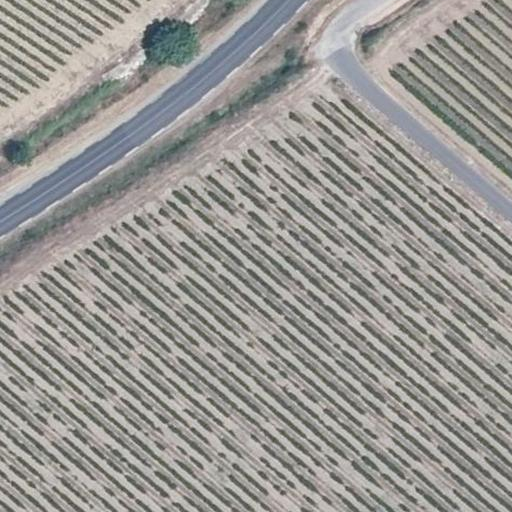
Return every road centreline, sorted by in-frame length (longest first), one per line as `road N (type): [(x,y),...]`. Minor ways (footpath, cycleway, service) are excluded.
road 1 (tertiary): [(0,219),(173,102),(284,0)]
road 2 (unclassified): [(511,204),(355,66),(340,28),(379,0)]
